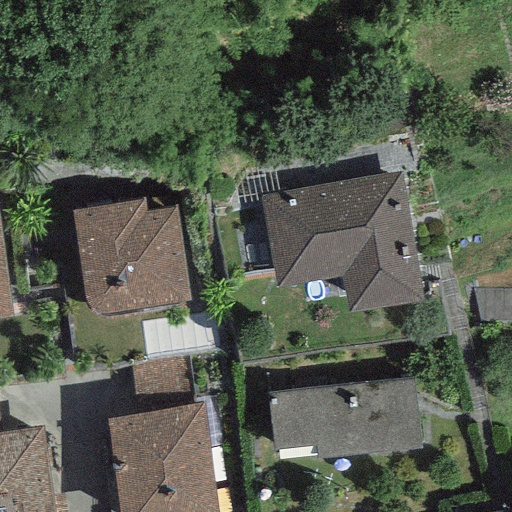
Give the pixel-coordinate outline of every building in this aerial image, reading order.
[(399,165),(261,190),(277,279),(342,267),(349,303),(422,290),(399,165)] [(144,190),(70,200),(86,301),(88,306),(92,311),(97,315),(104,315),(109,315),(181,302),(179,291),(190,290),(176,198),(146,203),(144,190)] [(0,219),(0,315),(4,315),(3,308),(12,308),(0,219)] [(134,362),(141,407),(194,399),(187,354),(134,362)] [(414,371),(267,387),(273,439),(315,435),(316,448),(421,437),(414,371)] [(141,407),(106,411),(119,511),(204,511),(219,510),(204,398),(194,399),(141,407)] [(3,424),(0,424),(0,511),(66,511),(64,489),(53,491),(43,418),(3,424)]
